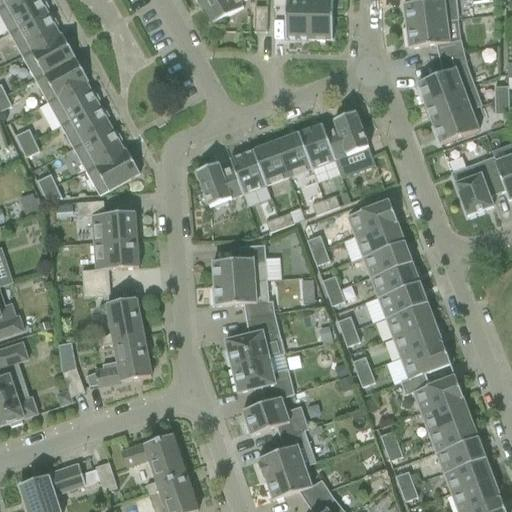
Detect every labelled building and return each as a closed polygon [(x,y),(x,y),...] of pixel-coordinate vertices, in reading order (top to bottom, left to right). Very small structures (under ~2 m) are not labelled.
[(0,0),(0,10),(18,0),(0,0)] [(40,2),(38,0),(18,0),(0,10),(0,19),(9,36),(47,15),(45,11),(48,10),(43,0),(40,2)] [(243,10),(237,0),(209,0),(198,6),(211,28),(243,10)] [(309,42),(309,0),(273,0),(273,10),(286,10),(285,41),(309,42)] [(332,42),(332,0),(309,0),(309,42),(316,42),(316,44),(325,44),(325,42),(332,42)] [(455,2),(454,0),(429,0),(430,4),(403,7),(406,29),(447,24),(458,23),(455,2)] [(254,10),(254,15),(254,35),(267,35),(267,15),(267,10),(254,10)] [(60,38),(59,37),(54,28),(57,27),(52,17),(49,19),(47,15),(9,36),(22,59),(60,38)] [(449,46),(447,24),(406,29),(409,52),(435,48),(439,63),(464,57),(460,43),(449,46)] [(62,36),(59,37),(60,38),(22,59),(35,82),(75,60),(62,36)] [(425,107),(474,88),(466,68),(464,57),(439,63),(442,77),(417,86),(418,89),(417,90),(417,89),(415,90),(422,106),(423,105),(422,105),(424,104),(425,107)] [(88,84),(75,60),(35,82),(48,106),(86,85),(88,84)] [(91,94),(86,85),(48,106),(61,129),(98,108),(96,104),(99,102),(94,93),(91,94)] [(432,127),(471,113),(481,109),(474,88),(425,107),(432,127)] [(494,90),(495,104),(508,103),(508,90),(494,90)] [(0,114),(11,109),(6,98),(0,101),(0,114)] [(508,117),(508,103),(495,104),(495,117),(508,117)] [(100,111),(98,108),(61,129),(73,152),(111,131),(106,121),(109,119),(103,110),(100,111)] [(478,134),(471,113),(432,127),(440,148),(478,134)] [(336,132),(325,136),(335,163),(348,158),(349,161),(361,156),(360,153),(368,150),(355,115),(333,123),(336,132)] [(325,136),(322,128),(299,136),(298,136),(312,171),(335,163),(325,136)] [(113,134),(111,131),(73,152),(86,175),(127,153),(126,152),(124,153),(118,144),(121,142),(116,133),(113,134)] [(15,139),(21,150),(34,143),(29,132),(15,139)] [(312,171),(298,136),(276,145),(289,180),(312,171)] [(39,154),(34,143),(21,150),(26,160),(39,154)] [(289,180),(276,145),(253,153),(266,188),(289,180)] [(140,176),(127,153),(86,175),(99,198),(140,176)] [(266,188),(253,153),(252,153),(252,154),(229,163),(232,171),(233,170),(243,197),(266,188)] [(511,158),(495,165),(505,194),(508,204),(511,202),(511,158)] [(489,200),(505,194),(495,165),(494,160),(451,176),(467,219),(493,209),(489,200)] [(233,170),(232,171),(221,175),(218,166),(196,175),(209,210),(214,208),(215,211),(228,207),(226,203),(243,197),(233,170)] [(37,184),(43,196),(56,189),(50,178),(37,184)] [(61,201),(56,189),(43,196),(46,202),(61,201)] [(335,199),(323,203),(327,214),(339,209),(335,199)] [(327,214),(323,203),(311,208),(315,218),(327,214)] [(92,219),(94,246),(137,243),(135,215),(104,217),(103,204),(77,206),(78,220),(92,219)] [(347,219),(355,240),(396,224),(389,204),(347,219)] [(290,216),(278,220),(282,231),(294,227),(290,216)] [(282,231),(278,220),(266,225),(270,236),(282,231)] [(397,225),(396,224),(355,240),(363,260),(404,245),(396,225),(397,225)] [(324,252),(320,239),(307,244),(312,256),(324,252)] [(137,245),(137,243),(94,246),(96,273),(82,274),(83,287),(109,286),(108,273),(139,271),(138,255),(140,255),(139,245),(137,245)] [(411,265),(404,245),(363,260),(370,281),(411,265)] [(212,265),(214,287),(267,283),(264,249),(238,251),(239,263),(212,265)] [(329,264),(324,252),(312,256),(316,269),(329,264)] [(419,285),(411,265),(370,281),(378,301),(419,285)] [(322,284),(327,297),(339,292),(335,280),(322,284)] [(268,305),(267,283),(214,287),(214,290),(213,290),(213,289),(211,290),(213,307),(214,307),(214,306),(215,306),(215,309),(243,307),(245,321),(274,317),(272,304),(268,305)] [(427,306),(419,285),(378,301),(386,321),(427,306)] [(110,299),(109,286),(83,287),(84,301),(110,299)] [(344,305),(339,292),(327,297),(332,309),(344,305)] [(4,310),(0,296),(0,341),(24,334),(19,319),(15,320),(11,307),(4,310)] [(103,349),(114,347),(114,346),(143,340),(136,301),(106,307),(112,337),(101,339),(103,349)] [(435,326),(427,306),(386,321),(393,342),(435,326)] [(274,317),(245,321),(248,338),(225,343),(227,353),(224,354),(227,369),(231,368),(231,370),(269,361),(284,357),(274,317)] [(350,320),(337,325),(342,337),(355,333),(350,320)] [(442,346),(435,326),(393,342),(401,362),(442,346)] [(359,345),(355,333),(342,337),(347,350),(359,345)] [(103,372),(95,374),(98,390),(151,380),(149,368),(143,340),(114,346),(114,347),(117,364),(102,367),(103,372)] [(20,405),(8,369),(28,362),(22,346),(0,353),(0,380),(0,381),(0,429),(9,426),(10,430),(23,426),(21,422),(37,417),(32,400),(20,405)] [(442,346),(401,362),(408,382),(409,383),(425,377),(450,367),(442,346)] [(272,376),(269,361),(231,370),(238,396),(261,390),(264,406),(265,407),(281,401),(281,402),(294,397),(287,372),(272,376)] [(352,365),(357,378),(370,373),(365,361),(352,365)] [(62,375),(64,381),(71,400),(84,395),(76,370),(62,375)] [(374,386),(370,373),(357,378),(362,390),(374,386)] [(408,382),(400,385),(405,398),(413,395),(421,415),(462,399),(455,379),(429,388),(425,377),(409,383),(408,382)] [(463,401),(462,399),(421,415),(428,435),(469,420),(462,401),(463,401)] [(286,415),(281,402),(281,401),(265,407),(264,406),(242,414),(246,425),(242,426),(246,436),(249,435),(251,439),(276,430),(280,442),(304,434),(308,432),(300,409),(286,415)] [(477,440),(469,420),(428,435),(436,456),(477,440)] [(259,464),(257,464),(263,482),(265,481),(266,483),(304,469),(315,466),(308,445),(304,434),(280,442),(284,453),(258,462),(259,464)] [(380,439),(385,452),(398,447),(393,435),(380,439)] [(156,485),(185,475),(172,438),(121,455),(126,470),(149,463),(156,485)] [(485,461),(477,440),(436,456),(444,476),(485,461)] [(402,460),(398,447),(385,452),(390,465),(402,460)] [(492,481),(485,461),(444,476),(451,497),(492,481)] [(96,472),(99,483),(103,495),(117,490),(109,466),(95,470),(96,472)] [(59,511),(55,498),(99,483),(96,472),(82,477),(79,467),(47,478),(47,479),(19,488),(26,511),(59,511)] [(311,490),(304,469),(266,483),(273,504),(298,495),(307,508),(328,494),(321,484),(311,490)] [(197,511),(185,475),(156,485),(146,488),(149,497),(159,493),(165,511),(197,511)] [(395,480),(400,492),(413,488),(408,475),(395,480)] [(499,500),(492,481),(451,497),(457,511),(472,511),(501,501),(500,500),(499,500)] [(417,500),(413,488),(400,492),(405,505),(417,500)] [(341,511),(333,501),(328,494),(307,508),(310,511),(341,511)] [(504,511),(501,501),(472,511),(504,511)]
